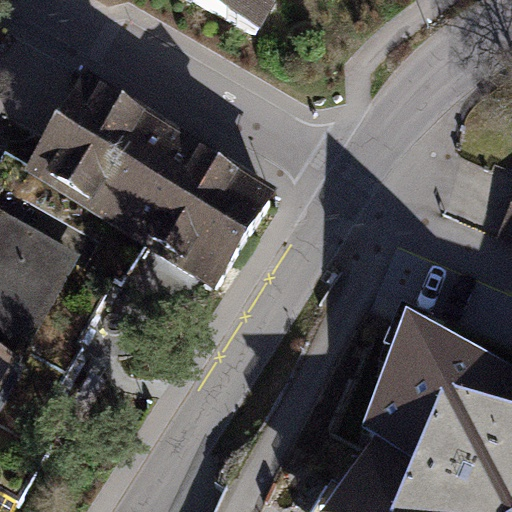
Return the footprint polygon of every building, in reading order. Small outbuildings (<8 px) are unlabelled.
[(188,0),(255,38),(276,0),(188,0)] [(86,97),(83,96),(33,181),(147,247),(221,289),(269,207),(136,131),(143,118),(91,88),(86,97)] [(0,400),(82,258),(0,211),(0,400)] [(511,216),(501,240),(511,244),(511,216)] [(511,511),(511,377),(408,334),(363,438),(375,447),(334,511),(511,511)]
